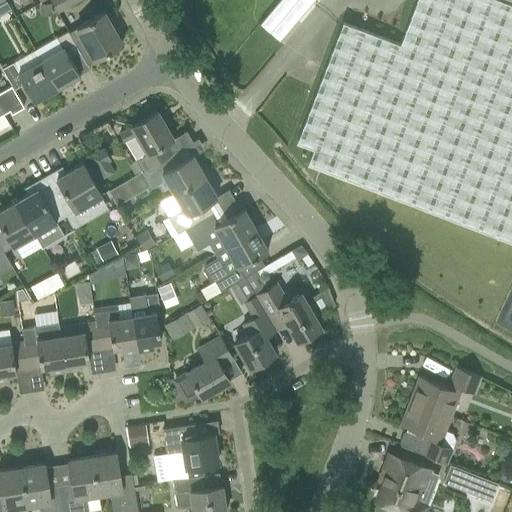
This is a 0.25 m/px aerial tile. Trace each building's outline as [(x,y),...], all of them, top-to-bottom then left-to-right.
[(0,14),(10,8),(5,0),(1,0),(0,1),(0,14)] [(78,0),(51,0),(58,12),(78,0)] [(313,0),(281,0),(260,24),(279,41),(313,0)] [(319,168),(511,242),(511,0),(417,0),(400,44),(343,22),(297,143),(313,149),(308,164),(319,168)] [(52,15),(51,4),(40,5),(41,16),(52,15)] [(104,12),(77,27),(69,32),(79,52),(86,64),(122,44),(106,16),(104,12)] [(63,48),(41,60),(57,88),(80,75),(70,58),(79,52),(69,32),(68,30),(57,37),(63,48)] [(57,88),(41,60),(20,73),(14,62),(2,69),(12,85),(14,89),(23,83),(34,101),(57,88)] [(0,115),(10,110),(12,114),(24,107),(14,89),(12,85),(0,91),(0,115)] [(132,126),(120,133),(143,170),(172,153),(166,144),(174,139),(158,111),(131,126),(132,126)] [(114,173),(108,163),(111,161),(104,148),(101,149),(88,157),(102,180),(114,173)] [(172,153),(143,170),(142,171),(152,187),(165,179),(174,194),(205,176),(193,155),(184,161),(178,150),(172,154),(172,153)] [(43,177),(66,216),(102,196),(83,163),(66,173),(62,166),(43,177)] [(178,233),(185,229),(214,212),(208,202),(217,197),(205,176),(174,194),(160,202),(178,233)] [(29,193),(16,201),(43,247),(46,245),(46,247),(65,236),(57,222),(66,216),(43,177),(26,188),(29,193)] [(117,206),(134,197),(127,183),(110,192),(117,206)] [(42,248),(43,247),(16,201),(4,208),(0,202),(0,201),(0,245),(4,252),(14,247),(21,257),(41,246),(42,248)] [(214,212),(185,229),(198,250),(221,237),(226,246),(256,229),(244,208),(215,225),(209,215),(214,212)] [(239,266),(268,250),(256,229),(226,246),(215,253),(217,257),(205,264),(203,268),(209,280),(215,281),(216,282),(200,291),(205,301),(245,277),(239,266)] [(136,237),(143,248),(147,249),(154,244),(147,231),(136,237)] [(0,273),(12,267),(4,252),(0,245),(0,273)] [(119,256),(113,245),(98,253),(103,262),(104,264),(119,256)] [(291,250),(296,258),(298,261),(302,258),(308,254),(301,245),(291,250)] [(136,254),(124,256),(126,269),(138,267),(136,254)] [(162,281),(173,275),(167,262),(155,269),(162,281)] [(38,300),(51,293),(44,280),(31,286),(38,300)] [(256,294),(271,320),(281,314),(297,341),(321,327),(301,293),(288,301),(278,283),(257,295),(256,294)] [(29,299),(22,288),(16,290),(17,300),(29,299)] [(130,302),(129,302),(136,351),(153,348),(153,342),(161,341),(156,312),(147,314),(146,307),(159,305),(158,293),(144,294),(129,296),(130,302)] [(265,337),(277,330),(271,320),(256,294),(243,302),(253,318),(243,324),(249,335),(235,343),(250,368),(275,354),(265,337)] [(15,314),(12,300),(0,301),(0,302),(2,316),(15,314)] [(136,351),(129,302),(116,304),(117,304),(93,308),(95,320),(94,320),(99,350),(112,348),(112,349),(121,347),(122,353),(136,351)] [(200,306),(186,314),(193,327),(203,325),(209,322),(200,306)] [(57,323),(65,370),(82,367),(81,362),(89,360),(88,352),(99,350),(94,320),(59,326),(59,322),(57,323)] [(24,341),(23,341),(28,370),(39,368),(41,368),(49,367),(50,372),(65,370),(57,323),(22,328),(24,341)] [(207,360),(174,380),(185,399),(199,392),(202,397),(230,380),(221,366),(233,359),(219,337),(200,348),(207,360)] [(23,341),(0,345),(0,380),(9,379),(8,373),(16,372),(16,371),(28,370),(23,341)] [(410,400),(451,416),(461,388),(474,393),(480,376),(456,367),(448,387),(419,376),(410,400)] [(453,433),(445,430),(451,416),(410,400),(400,424),(429,435),(422,453),(448,463),(453,448),(452,448),(455,439),(453,433)] [(145,424),(127,427),(130,448),(148,445),(145,424)] [(195,424),(166,428),(163,429),(167,454),(169,454),(173,480),(204,475),(203,465),(218,463),(214,434),(197,436),(195,424)] [(116,452),(92,456),(97,494),(99,494),(110,492),(113,507),(113,511),(137,511),(133,486),(131,473),(119,475),(116,452)] [(376,500),(403,508),(401,511),(424,511),(427,504),(417,501),(422,487),(429,465),(390,453),(388,455),(386,456),(383,464),(384,467),(382,472),(385,473),(376,500)] [(92,456),(68,460),(72,483),(60,485),(64,511),(78,511),(88,511),(101,508),(99,494),(97,494),(92,456)] [(442,481),(491,501),(498,483),(449,463),(442,481)] [(48,487),(45,464),(20,467),(27,511),(28,511),(27,505),(38,504),(39,511),(64,511),(60,485),(48,487)] [(27,511),(20,467),(0,470),(0,488),(1,494),(0,494),(0,511),(27,511)] [(193,511),(225,511),(222,485),(221,485),(219,472),(204,475),(173,480),(172,480),(176,506),(192,503),(193,511)]
